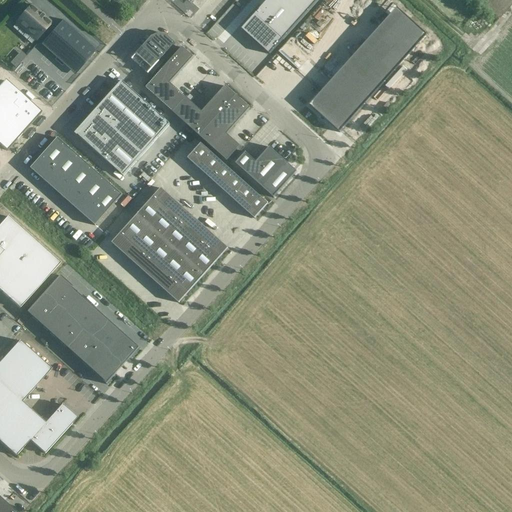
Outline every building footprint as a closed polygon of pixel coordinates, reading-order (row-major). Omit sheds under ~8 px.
[(267,0),(242,29),(270,54),(318,0),(267,0)] [(26,32),(36,41),(52,23),(32,5),(18,20),(28,29),(26,32)] [(63,20),(40,45),(56,59),(56,58),(70,71),(92,47),(85,41),(86,40),(63,20)] [(159,62),(175,44),(166,36),(161,35),(157,35),(152,37),(143,47),(159,62)] [(182,48),(146,89),(227,161),(240,147),(227,135),(250,109),(225,87),(202,113),(170,84),(193,58),(182,48)] [(21,50),(11,63),(16,67),(26,54),(21,50)] [(310,106),(340,133),(385,83),(354,56),(310,106)] [(4,82),(0,86),(0,147),(6,152),(40,114),(4,82)] [(121,83),(95,113),(97,114),(143,155),(170,125),(122,82),(120,83),(121,83)] [(97,114),(78,135),(123,176),(143,155),(97,114)] [(31,169),(95,226),(122,195),(58,138),(31,169)] [(199,169),(212,154),(201,144),(188,159),(199,169)] [(293,169),(286,162),(269,147),(257,162),(246,152),(235,164),(274,198),(297,172),(293,169)] [(210,179),(223,164),(212,154),(199,169),(210,179)] [(221,189),(234,174),(223,164),(210,179),(221,189)] [(232,199),(246,184),(234,174),(221,189),(232,199)] [(232,199),(243,209),(257,194),(246,184),(232,199)] [(150,228),(174,201),(161,189),(137,216),(150,228)] [(255,219),(268,204),(257,194),(243,209),(255,219)] [(163,240),(188,213),(174,201),(150,228),(163,240)] [(177,252),(201,225),(188,213),(163,240),(177,252)] [(0,291),(20,309),(60,264),(7,216),(0,223),(0,291)] [(150,228),(137,216),(112,244),(125,256),(150,228)] [(190,264),(215,237),(201,225),(177,252),(190,264)] [(163,240),(150,228),(125,256),(139,267),(163,240)] [(203,276),(228,249),(215,237),(190,264),(203,276)] [(177,252),(163,240),(139,267),(152,280),(177,252)] [(190,264),(177,252),(152,280),(165,292),(190,264)] [(203,276),(190,264),(165,292),(179,304),(203,276)] [(58,276),(42,294),(55,305),(71,287),(58,276)] [(71,287),(55,305),(56,306),(65,314),(69,318),(85,300),(71,287)] [(42,294),(25,312),(40,325),(56,306),(55,305),(42,294)] [(85,300),(69,318),(74,323),(80,328),(96,310),(85,300)] [(56,306),(40,325),(49,332),(65,314),(56,306)] [(96,310),(80,328),(83,330),(91,338),(107,320),(96,310)] [(65,314),(49,332),(58,341),(74,323),(69,318),(65,314)] [(107,320),(91,338),(96,342),(103,348),(119,330),(107,320)] [(74,323),(58,341),(66,348),(83,330),(80,328),(74,323)] [(83,330),(66,348),(80,360),(96,342),(91,338),(83,330)] [(119,330),(103,348),(107,352),(123,366),(139,348),(119,330)] [(44,454),(74,418),(68,413),(69,412),(61,405),(45,423),(22,402),(51,370),(19,341),(0,362),(0,442),(16,456),(29,441),(44,454)] [(96,342),(80,360),(91,370),(107,352),(103,348),(96,342)] [(107,352),(91,370),(106,384),(123,366),(107,352)] [(0,511),(15,511),(4,501),(0,498),(0,511)]
